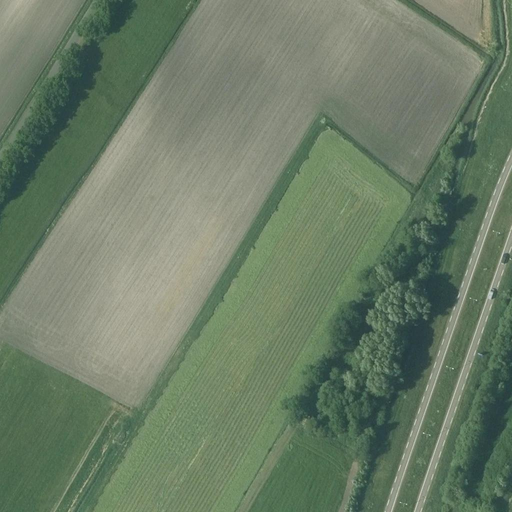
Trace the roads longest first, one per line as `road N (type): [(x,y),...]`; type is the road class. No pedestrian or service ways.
road 1 (secondary): [(511,157),(388,511)]
road 2 (secondary): [(417,511),(511,236)]
road 3 (unclassified): [(100,0),(0,162)]
